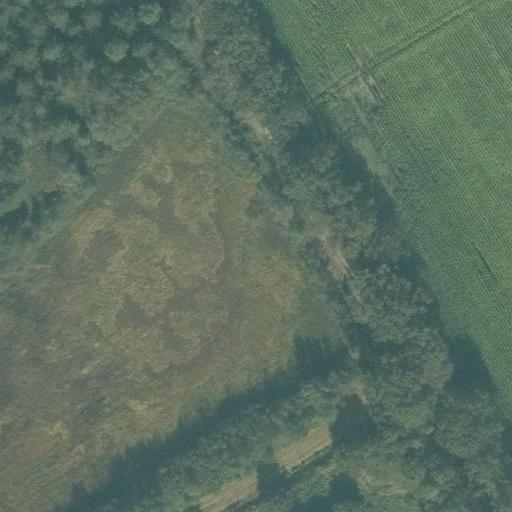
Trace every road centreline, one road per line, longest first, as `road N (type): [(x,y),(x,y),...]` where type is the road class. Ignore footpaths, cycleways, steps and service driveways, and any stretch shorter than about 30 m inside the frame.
road 1 (track): [(498,511),(188,0)]
road 2 (track): [(201,511),(412,379)]
